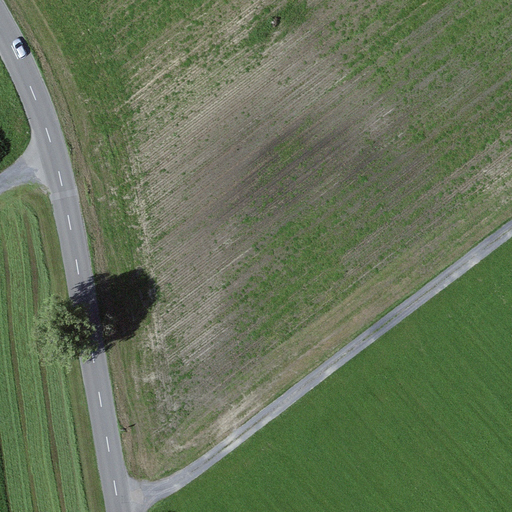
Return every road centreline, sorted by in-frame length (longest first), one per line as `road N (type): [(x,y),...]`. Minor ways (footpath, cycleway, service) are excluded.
road 1 (tertiary): [(0,27),(57,160),(121,511)]
road 2 (track): [(511,229),(178,488),(130,511)]
